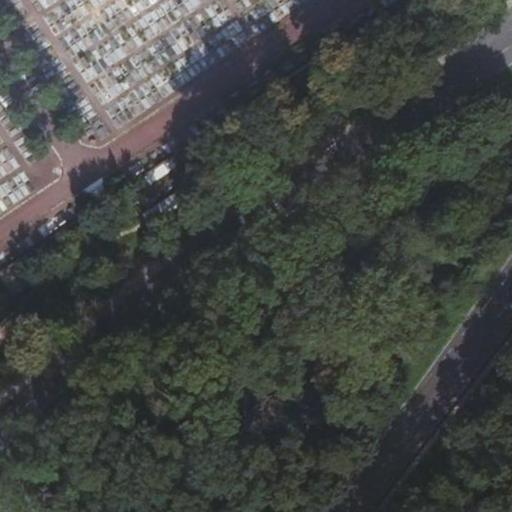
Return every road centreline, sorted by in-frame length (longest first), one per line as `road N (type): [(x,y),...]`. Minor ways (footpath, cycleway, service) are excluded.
road 1 (secondary): [(511,42),(216,246),(0,436)]
road 2 (secondary): [(354,511),(511,296)]
